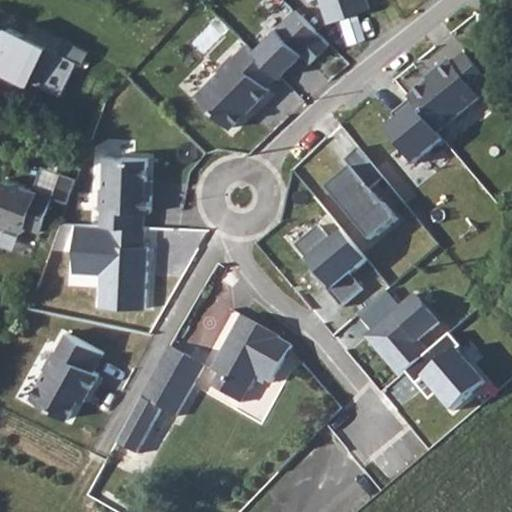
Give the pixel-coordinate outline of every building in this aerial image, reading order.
[(324,0),(332,22),(370,8),(367,0),(310,0),(311,0),(324,0)] [(297,9),(256,50),(280,74),(282,76),(304,54),(313,63),(332,44),(297,9)] [(358,14),(343,19),(351,44),(366,39),(358,14)] [(8,27),(0,45),(0,71),(61,98),(78,63),(8,27)] [(222,70),(199,94),(233,127),(272,88),(269,85),(280,74),(256,50),(249,43),(238,54),(236,53),(221,68),(222,70)] [(429,82),(411,97),(413,100),(440,134),(483,99),(481,96),(493,85),(465,52),(453,62),(451,59),(426,79),(429,82)] [(440,134),(413,100),(394,114),(399,120),(387,130),(416,165),(446,141),(440,134)] [(352,167),(328,186),(373,241),(400,219),(375,187),(386,178),(362,149),(347,161),(352,167)] [(150,158),(107,156),(106,187),(103,187),(102,209),(105,209),(104,225),(109,225),(145,226),(146,211),(153,212),(153,194),(148,193),(150,158)] [(54,196),(63,173),(45,165),(35,189),(54,196)] [(63,173),(54,196),(69,202),(78,178),(63,173)] [(0,189),(0,222),(24,231),(26,227),(40,232),(54,196),(35,189),(7,178),(2,190),(0,189)] [(108,244),(104,243),(100,306),(146,309),(150,246),(146,246),(147,227),(145,227),(145,226),(109,225),(108,244)] [(371,261),(346,231),(334,241),(322,226),(298,246),(331,286),(329,288),(344,307),(366,289),(354,275),(371,261)] [(446,324),(420,292),(367,335),(401,376),(407,372),(432,352),(424,342),(446,324)] [(281,336),(244,315),(214,369),(223,375),(216,388),(242,402),(249,389),(251,390),(259,375),(273,382),(294,346),(280,338),(281,336)] [(48,369),(32,398),(69,418),(87,387),(92,390),(101,374),(95,371),(105,352),(69,332),(59,350),(57,349),(46,368),(48,369)] [(432,352),(407,372),(432,403),(439,397),(455,416),(494,385),(477,364),(487,356),(472,339),(464,345),(455,333),(432,352)] [(206,365),(172,346),(118,443),(138,454),(163,408),(177,416),(206,365)]
